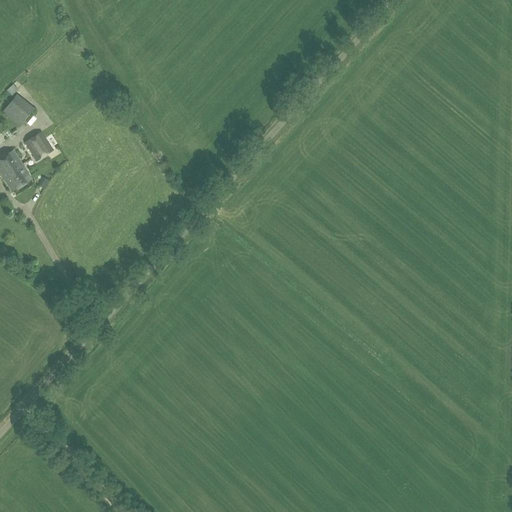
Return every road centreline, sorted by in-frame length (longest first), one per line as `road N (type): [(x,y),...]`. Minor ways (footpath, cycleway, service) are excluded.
road 1 (unclassified): [(0,438),(397,0)]
road 2 (track): [(25,410),(114,511)]
